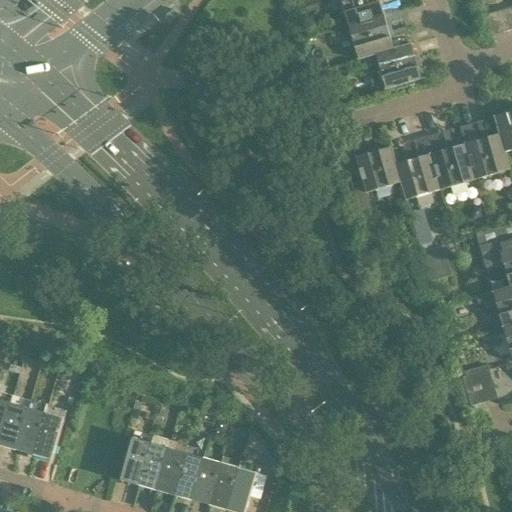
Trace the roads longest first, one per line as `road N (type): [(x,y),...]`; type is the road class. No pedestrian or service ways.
road 1 (tertiary): [(405,511),(302,341),(208,238),(33,72)]
road 2 (tertiary): [(0,112),(102,202),(270,384),(371,511)]
road 3 (residential): [(343,125),(453,93),(458,64)]
road 4 (primary): [(33,72),(132,0)]
